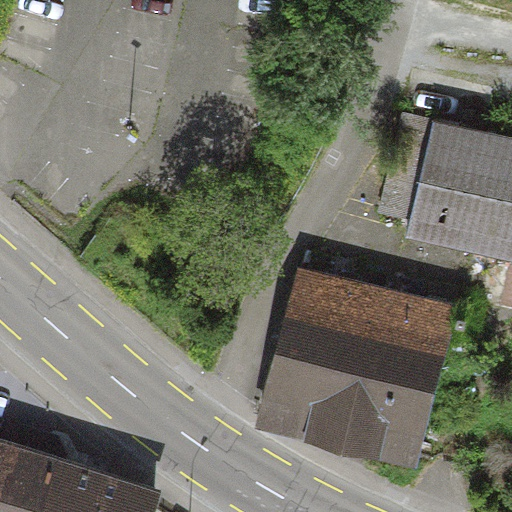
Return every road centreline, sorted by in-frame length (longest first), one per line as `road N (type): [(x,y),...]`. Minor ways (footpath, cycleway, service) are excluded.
road 1 (residential): [(395,0),(357,141),(273,290),(235,403),(205,449)]
road 2 (secondary): [(0,275),(205,449)]
